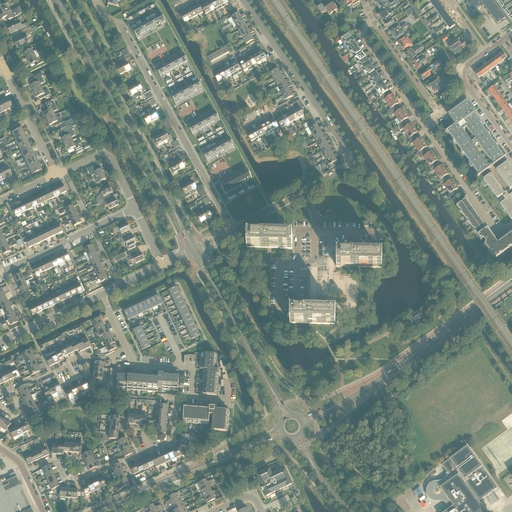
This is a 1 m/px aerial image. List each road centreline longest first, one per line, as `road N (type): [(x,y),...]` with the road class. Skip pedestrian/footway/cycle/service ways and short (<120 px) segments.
road 1 (residential): [(232,229),(120,24),(99,0)]
road 2 (secondary): [(175,214),(58,0)]
road 3 (secondary): [(332,407),(511,283)]
road 4 (residential): [(0,272),(134,208)]
road 5 (residential): [(511,224),(498,234),(423,127)]
road 6 (residential): [(302,191),(348,160),(307,93)]
road 7 (residential): [(423,127),(365,44),(372,21)]
